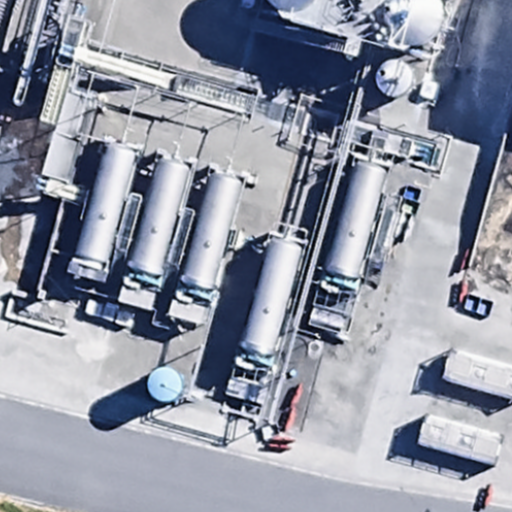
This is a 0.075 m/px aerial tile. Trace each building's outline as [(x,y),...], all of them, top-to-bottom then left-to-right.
[(445,0),(261,0),(254,27),(422,78),(445,0)] [(438,246),(476,95),(437,85),(399,236),(438,246)] [(139,165),(105,155),(71,272),(105,282),(139,165)] [(189,181),(155,172),(122,296),(156,305),(189,181)] [(356,176),(318,299),(342,306),(347,289),(356,291),(388,186),(356,176)] [(243,194),(211,185),(178,304),(210,313),(243,194)] [(483,240),(477,240),(474,240),(470,241),(467,242),(463,243),(460,245),(457,247),(454,249),(451,251),(449,254),(447,257),(444,260),(443,263),(441,266),(440,270),(439,273),(439,277),(439,280),(439,284),(439,288),(440,291),(441,295),(442,298),(444,301),(446,304),(448,307),(450,310),(453,312),(456,315),(459,317),(462,318),(465,320),(469,321),(472,322),(476,322),(479,323),(483,323),(487,322),(490,321),(494,320),(497,319),(500,317),(503,316),(506,313),(509,311),(511,308),(511,307),(511,254),(510,252),(507,250),(504,247),(502,246),(498,244),(495,242),(492,241),(488,240),(484,240),(483,240)] [(301,250),(266,243),(239,365),(274,373),(301,250)] [(397,390),(422,309),(379,296),(355,374),(323,364),(299,443),(342,456),(365,380),(397,390)]
